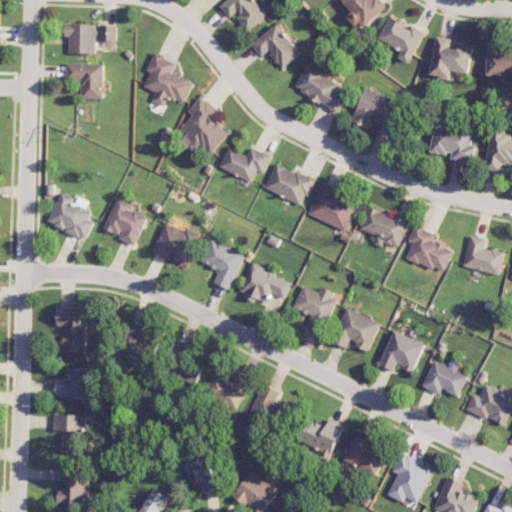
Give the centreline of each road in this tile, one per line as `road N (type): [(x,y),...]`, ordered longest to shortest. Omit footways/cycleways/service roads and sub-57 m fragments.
road 1 (residential): [(511,467),(163,292),(99,274),(24,271)]
road 2 (residential): [(30,0),(17,511)]
road 3 (residential): [(150,0),(189,23),(273,118),(414,186),(511,208)]
